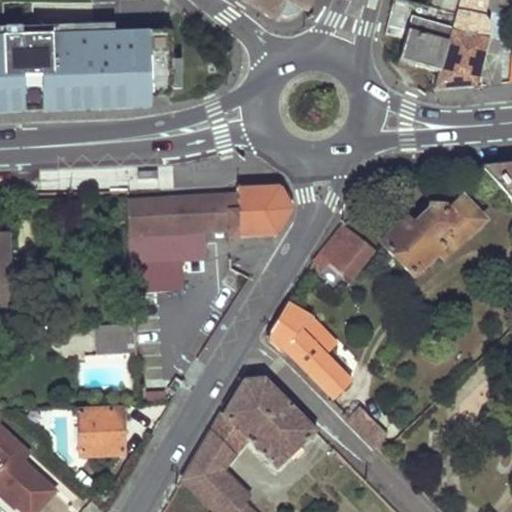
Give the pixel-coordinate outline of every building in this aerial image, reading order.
[(245,0),(267,15),(269,11),(277,15),(279,12),(297,5),(300,7),(302,0),(245,0)] [(431,7),(398,0),(392,0),(384,34),(404,40),(410,18),(450,29),(455,13),(431,7)] [(455,13),(458,0),(432,0),(431,7),(455,13)] [(437,73),(432,91),(475,87),(489,26),(483,17),(484,6),(485,0),(458,0),(455,13),(450,29),(437,73)] [(437,73),(450,29),(410,18),(404,40),(398,61),(411,65),(437,73)] [(109,25),(17,28),(18,36),(109,33),(109,25)] [(0,28),(0,30),(0,37),(0,36),(0,113),(148,109),(148,99),(168,99),(165,29),(157,29),(157,32),(18,36),(17,28),(0,28)] [(511,166),(480,169),(511,204),(511,166)] [(239,193),(127,200),(132,295),(184,292),(182,264),(206,262),(204,232),(228,231),(228,238),(276,235),(290,212),(277,188),(238,189),(239,193)] [(405,219),(379,243),(410,276),(435,253),(440,259),(481,221),(460,199),(444,214),(441,210),(441,206),(428,206),(428,209),(411,226),(405,219)] [(373,250),(343,225),(313,263),(320,269),(326,262),(349,280),(373,250)] [(311,319),(287,304),(266,339),(279,352),(282,349),(333,401),(351,383),(299,331),(311,319)] [(133,321),(92,322),(93,352),(135,350),(133,321)] [(122,371),(85,373),(87,397),(120,394),(119,388),(123,387),(122,371)] [(212,428),(182,480),(214,511),(213,511),(250,511),(243,505),(248,499),(220,471),(247,441),(276,470),(316,432),(285,401),(262,377),(241,380),(212,428)] [(346,420),(381,454),(388,447),(382,441),(387,436),(359,407),(346,420)] [(119,412),(77,415),(79,457),(121,455),(119,412)] [(0,429),(0,464),(5,470),(0,477),(0,476),(0,495),(18,511),(19,511),(21,510),(22,511),(40,511),(52,500),(41,483),(17,461),(25,452),(0,429)]
